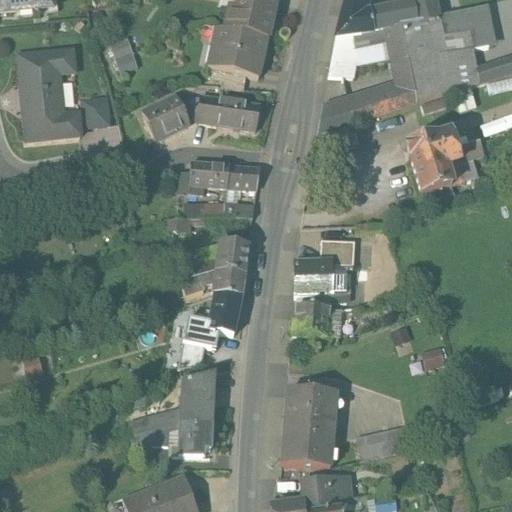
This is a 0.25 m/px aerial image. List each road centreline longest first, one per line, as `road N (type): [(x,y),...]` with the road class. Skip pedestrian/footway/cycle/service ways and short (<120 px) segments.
road 1 (secondary): [(248,511),(263,291),(286,163)]
road 2 (secondary): [(286,163),(320,0)]
road 3 (residential): [(128,172),(0,190)]
road 4 (residential): [(286,163),(183,153),(161,164)]
